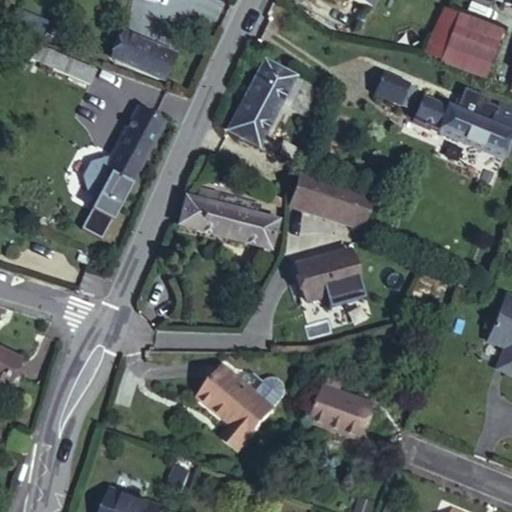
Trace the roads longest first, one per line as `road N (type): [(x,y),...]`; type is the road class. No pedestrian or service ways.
road 1 (residential): [(111,320),(253,0)]
road 2 (residential): [(38,511),(111,320)]
